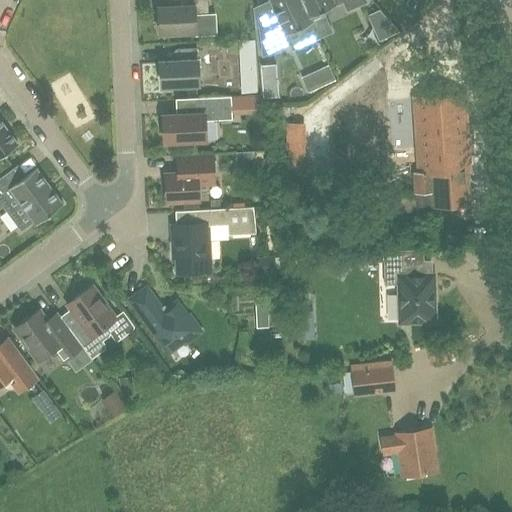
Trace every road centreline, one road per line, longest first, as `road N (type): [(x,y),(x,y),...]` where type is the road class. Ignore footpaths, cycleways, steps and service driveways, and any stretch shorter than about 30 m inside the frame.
road 1 (residential): [(104,209),(123,177),(119,0)]
road 2 (residential): [(104,209),(0,73)]
road 3 (residential): [(104,209),(0,293)]
